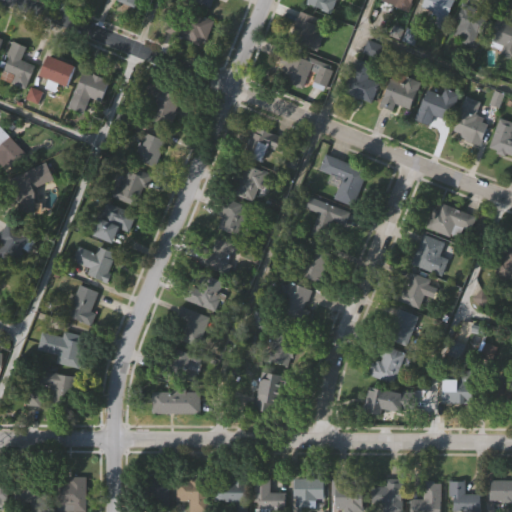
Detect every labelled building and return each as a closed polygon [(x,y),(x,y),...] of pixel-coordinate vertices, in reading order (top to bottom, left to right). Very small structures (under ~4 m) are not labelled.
[(127,0),(126,6),(139,9),(140,0),(127,0)] [(224,0),(188,0),(188,1),(221,12),(224,0)] [(335,0),(331,12),(306,1),(306,0),(335,0)] [(393,0),(411,8),(413,0),(393,0)] [(452,0),(442,27),(427,21),(432,8),(420,3),(421,0),(452,0)] [(488,12),(481,31),(476,29),(470,43),(462,40),(463,36),(454,33),(460,18),(457,17),(463,2),(488,12)] [(210,18),(203,38),(201,37),(199,44),(165,31),(170,17),(186,23),(191,10),(210,18)] [(301,12),(317,18),(314,24),(318,26),(316,34),(323,36),(317,50),(295,41),(298,34),(292,32),(301,12)] [(511,58),(497,53),(501,44),(491,40),(494,33),(491,32),(497,15),(511,21),(511,58)] [(24,88),(0,78),(9,56),(6,55),(12,40),(27,46),(21,60),(33,65),(24,88)] [(296,56),(305,59),(306,55),(326,63),(325,66),(333,70),(327,86),(314,80),(317,74),(307,70),(300,88),(277,79),(283,64),(280,63),(286,48),(297,53),(296,56)] [(76,65),(68,86),(40,75),(49,54),(76,65)] [(344,91),(352,70),(356,72),(362,58),(374,63),(368,77),(378,81),(370,101),(344,91)] [(111,80),(102,99),(92,95),(85,112),(69,106),(83,70),(92,74),(94,71),(106,76),(105,77),(111,80)] [(377,106),(393,71),(420,83),(410,109),(394,102),(391,111),(377,106)] [(147,80),(182,94),(169,125),(149,117),(156,101),(141,95),(147,80)] [(416,118),(427,90),(440,95),(443,89),(459,95),(448,122),(434,116),(431,124),(416,118)] [(452,130),(465,96),(480,102),(475,115),(483,118),(481,122),(489,125),(480,146),(465,140),(466,139),(460,137),(462,134),(452,130)] [(490,147),(500,118),(511,121),(511,134),(511,137),(511,155),(506,153),(505,156),(496,153),(497,150),(490,147)] [(0,123),(28,153),(11,170),(0,158),(0,123)] [(287,139),(282,151),(269,146),(263,160),(243,152),(252,130),(254,130),(256,126),(287,139)] [(132,163),(143,137),(162,145),(152,171),(132,163)] [(326,154),(368,172),(353,208),(334,200),(339,189),(327,184),(331,175),(319,170),(326,154)] [(46,161),(53,177),(34,187),(36,191),(35,213),(20,213),(19,192),(11,178),(46,161)] [(246,163),(260,168),(261,167),(268,170),(261,188),(256,186),(252,198),(228,189),(234,174),(240,176),(246,163)] [(110,197),(114,187),(120,189),(129,166),(151,175),(144,190),(141,189),(133,206),(110,197)] [(251,206),(244,224),(248,226),(245,234),(240,233),(239,235),(219,227),(223,216),(220,215),(221,211),(220,211),(225,196),(251,206)] [(324,200),(350,211),(345,222),(333,218),(326,239),(310,232),(324,200)] [(439,201),(475,215),(469,229),(462,226),(458,236),(450,233),(449,236),(425,226),(433,206),(437,208),(439,201)] [(105,203),(134,214),(127,233),(118,229),(112,244),(92,236),(105,203)] [(0,235),(9,222),(29,235),(22,247),(26,249),(14,266),(0,257),(0,235)] [(422,233),(444,242),(438,256),(447,259),(440,276),(410,263),(422,233)] [(236,246),(232,254),(231,254),(227,264),(233,266),(229,275),(199,263),(205,250),(212,253),(217,238),(236,246)] [(511,276),(496,271),(501,256),(503,257),(508,241),(511,242),(511,276)] [(89,272),(91,265),(74,260),(79,245),(98,251),(99,246),(115,250),(109,271),(110,271),(108,277),(89,272)] [(311,245),(331,253),(322,273),(325,275),(321,282),(300,273),(311,245)] [(398,298),(403,287),(407,289),(411,279),(408,278),(411,270),(431,279),(420,307),(398,298)] [(224,281),(218,298),(220,299),(216,311),(184,299),(190,284),(196,287),(202,272),(224,281)] [(289,281),(312,290),(304,307),(310,310),(305,321),(278,309),(284,295),(277,292),(282,280),(288,282),(289,281)] [(93,324),(68,316),(79,282),(100,289),(92,311),(97,312),(93,324)] [(209,317),(198,346),(180,338),(187,319),(178,315),(182,305),(209,317)] [(384,336),(388,325),(393,328),(397,317),(394,316),(397,307),(418,315),(406,344),(384,336)] [(268,360),(272,346),(269,345),(273,335),(275,335),(277,326),(298,332),(289,366),(268,360)] [(78,366),(56,360),(58,354),(39,349),(43,332),(64,338),(66,331),(86,336),(78,366)] [(368,374),(373,361),(377,362),(378,359),(381,360),(383,355),(379,354),(383,344),(405,353),(393,384),(368,374)] [(175,347),(203,358),(199,367),(192,364),(191,367),(198,370),(194,382),(177,376),(175,379),(160,374),(168,353),(172,355),(175,347)] [(50,405),(53,391),(51,391),(52,385),(40,383),(43,369),(77,375),(70,409),(50,405)] [(473,404),(444,404),(444,380),(448,380),(448,370),(473,370),(473,404)] [(254,409),(262,371),(288,376),(286,387),(284,386),(280,405),(275,404),(273,413),(254,409)] [(511,403),(485,403),(485,381),(495,382),(495,374),(507,375),(506,383),(511,383),(511,403)] [(365,406),(369,386),(401,392),(397,406),(383,403),(382,409),(365,406)] [(200,412),(152,412),(153,391),(172,391),(172,388),(186,388),(186,392),(200,392),(200,412)] [(28,408),(41,408),(41,392),(28,392),(28,408)] [(45,480),(45,511),(30,511),(30,501),(15,501),(15,476),(30,477),(30,480),(45,480)] [(86,476),(86,510),(77,510),(77,509),(58,509),(58,481),(71,481),(71,476),(86,476)] [(171,477),(171,504),(154,504),(155,494),(133,493),(133,476),(171,477)] [(209,476),(209,511),(189,511),(189,499),(177,499),(177,480),(190,480),(190,476),(209,476)] [(404,508),(398,508),(398,511),(387,511),(387,501),(374,501),(374,484),(388,484),(388,476),(404,477),(404,508)] [(230,477),(244,477),(244,479),(246,479),(246,506),(246,511),(234,511),(234,506),(215,506),(215,479),(231,479),(230,477)] [(325,479),(325,500),(309,499),(309,507),(296,506),(296,498),(294,498),(294,478),(325,479)] [(443,481),(443,511),(412,511),(412,498),(425,498),(426,478),(436,479),(436,481),(443,481)] [(511,478),(511,502),(504,502),(504,498),(491,498),(491,478),(511,478)] [(285,493),(285,511),(270,511),(270,509),(259,509),(259,502),(254,502),(254,479),(271,479),(271,493),(285,493)] [(364,487),(363,511),(344,511),(344,509),(335,509),(335,493),(333,493),(333,479),(349,480),(349,487),(364,487)] [(482,492),(482,511),(466,511),(467,509),(455,509),(455,494),(450,494),(450,479),(467,479),(467,492),(482,492)] [(0,510),(8,510),(8,482),(0,482),(0,510)]
